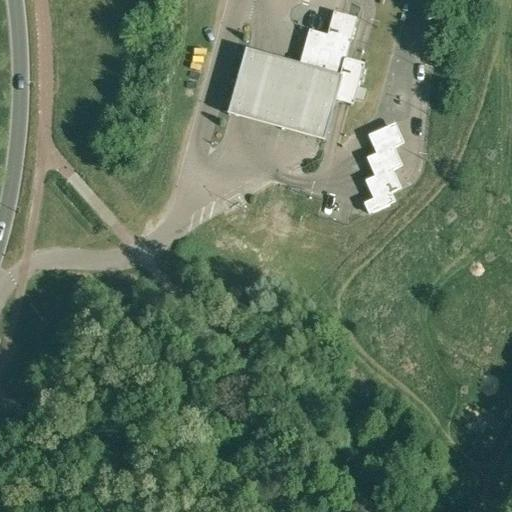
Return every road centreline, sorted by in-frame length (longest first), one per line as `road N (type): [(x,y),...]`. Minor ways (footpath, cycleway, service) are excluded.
road 1 (secondary): [(0,243),(20,124),(16,0)]
road 2 (unknown): [(412,0),(424,17),(419,151),(409,176)]
